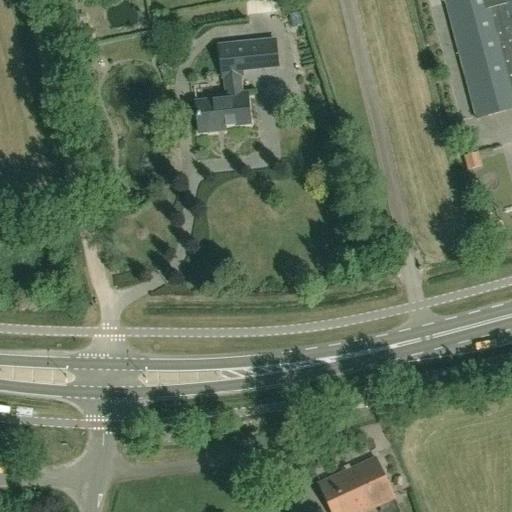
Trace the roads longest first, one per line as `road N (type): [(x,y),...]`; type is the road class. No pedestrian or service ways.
road 1 (primary): [(511,317),(334,362),(105,381)]
road 2 (track): [(36,0),(107,304)]
